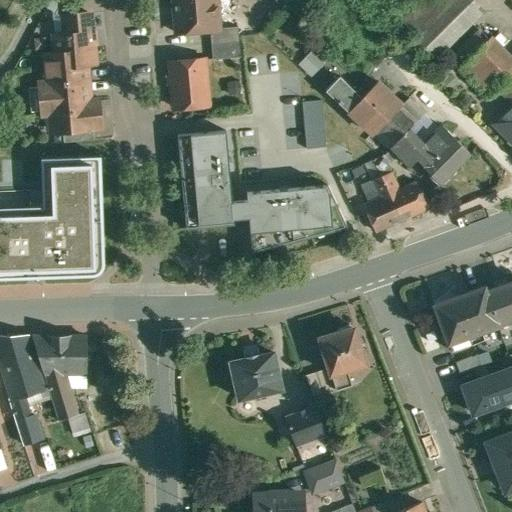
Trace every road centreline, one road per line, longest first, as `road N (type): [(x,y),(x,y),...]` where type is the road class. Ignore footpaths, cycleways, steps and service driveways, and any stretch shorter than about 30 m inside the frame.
road 1 (residential): [(155,304),(142,132),(122,103),(119,0)]
road 2 (residential): [(370,269),(462,511)]
road 3 (secondary): [(155,304),(258,298),(370,269)]
road 4 (secondary): [(155,304),(163,511)]
road 5 (tertiary): [(0,311),(155,304)]
road 6 (secondary): [(370,269),(511,218)]
